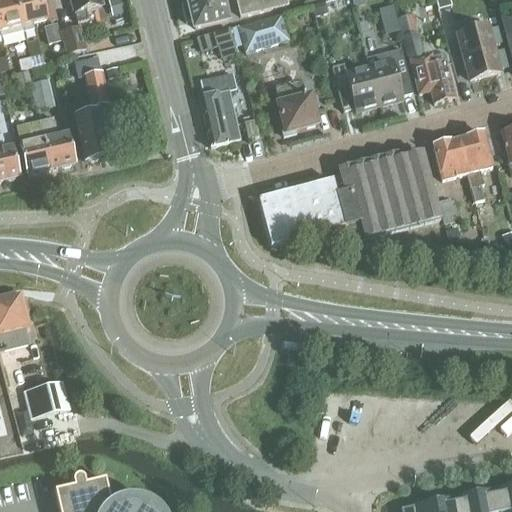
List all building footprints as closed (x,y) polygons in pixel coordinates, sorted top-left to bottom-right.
[(0,32),(2,40),(25,34),(16,0),(0,4),(0,32)] [(41,0),(16,0),(25,34),(35,31),(34,26),(47,23),(41,0)] [(88,22),(85,13),(102,8),(100,0),(70,0),(78,25),(88,22)] [(130,13),(127,0),(118,0),(108,2),(111,17),(130,13)] [(187,0),(189,5),(181,7),(186,25),(193,24),(195,31),(226,24),(220,0),(187,0)] [(286,0),(247,0),(236,3),(240,19),(288,8),(286,0)] [(351,0),(353,9),(365,5),(364,0),(351,0)] [(434,0),(438,13),(451,9),(448,0),(434,0)] [(511,5),(510,0),(508,0),(498,3),(501,13),(511,9),(511,5)] [(325,4),(311,9),(314,19),(328,15),(325,4)] [(245,57),(289,44),(282,18),(237,31),(245,57)] [(413,18),(398,22),(402,38),(417,34),(413,18)] [(511,56),(511,18),(502,21),(511,56)] [(48,29),(45,34),(49,47),(61,44),(56,27),(48,29)] [(86,52),(80,29),(61,34),(67,57),(86,52)] [(470,83),(500,74),(488,29),(457,37),(470,83)] [(206,38),(198,40),(201,53),(221,49),(223,60),(237,57),(234,44),(231,32),(206,38)] [(402,39),(409,63),(410,63),(424,59),(417,35),(402,39)] [(36,43),(27,46),(30,60),(40,57),(36,43)] [(402,52),(366,61),(369,71),(379,110),(402,104),(401,100),(414,97),(402,52)] [(434,108),(456,102),(443,55),(424,60),(424,59),(410,63),(419,98),(431,95),(434,108)] [(0,74),(9,72),(6,60),(0,61),(0,74)] [(30,60),(18,63),(20,73),(32,70),(30,60)] [(90,111),(109,107),(102,75),(101,75),(98,61),(75,66),(78,81),(83,80),(90,111)] [(344,67),(332,70),(344,115),(355,112),(356,116),(379,110),(369,71),(347,77),(344,67)] [(109,83),(119,80),(117,71),(107,74),(109,83)] [(29,74),(17,77),(20,91),(32,88),(32,87),(31,81),(29,74)] [(210,150),(240,143),(229,95),(237,93),(233,77),(200,84),(203,100),(199,101),(210,150)] [(46,78),(31,81),(32,87),(32,88),(37,112),(54,108),(48,83),(46,78)] [(302,86),(302,84),(275,92),(278,105),(277,105),(285,133),(282,134),(284,140),(298,136),(297,133),(318,128),(307,88),(306,85),(302,86)] [(97,160),(110,157),(107,142),(117,139),(122,133),(118,118),(112,114),(101,116),(100,112),(75,118),(85,163),(87,163),(89,165),(96,163),(97,160)] [(54,121),(41,124),(51,172),(61,169),(62,170),(71,168),(71,167),(76,166),(69,137),(58,139),(54,121)] [(247,142),(259,139),(255,123),(244,125),(247,142)] [(41,124),(16,129),(27,177),(31,176),(32,177),(40,175),(41,174),(51,172),(41,124)] [(511,131),(502,134),(511,177),(511,131)] [(465,143),(457,145),(466,178),(467,178),(470,191),(470,192),(471,192),(475,206),(484,203),(480,189),(484,188),(480,174),(491,172),(482,138),(465,142),(465,143)] [(442,184),(466,178),(457,145),(449,147),(449,146),(433,150),(442,184)] [(0,184),(6,183),(8,184),(14,182),(15,181),(19,180),(12,149),(0,152),(0,184)] [(423,157),(400,163),(398,158),(337,173),(340,182),(333,184),(295,194),(258,204),(270,251),(308,241),(344,231),(348,248),(363,244),(441,223),(423,157)] [(443,226),(458,223),(454,204),(438,207),(443,226)] [(458,231),(445,234),(449,249),(462,246),(458,231)] [(511,254),(511,235),(501,238),(506,256),(511,254)] [(24,330),(28,329),(20,298),(0,302),(0,353),(28,347),(24,330)] [(70,413),(63,384),(24,395),(31,423),(70,413)] [(152,511),(151,511),(145,508),(138,506),(131,505),(124,506),(118,508),(112,511),(105,484),(86,488),(85,484),(84,483),(84,482),(83,481),(82,480),(81,480),(80,480),(79,480),(78,480),(76,480),(75,481),(74,482),(73,483),(73,485),(73,486),(73,487),(74,491),(57,495),(54,495),(58,511),(152,511)] [(511,511),(511,490),(494,495),(497,511),(511,511)] [(497,511),(494,495),(474,499),(476,511),(497,511)] [(476,511),(474,499),(454,503),(455,511),(476,511)] [(455,511),(454,503),(434,507),(434,511),(455,511)]
